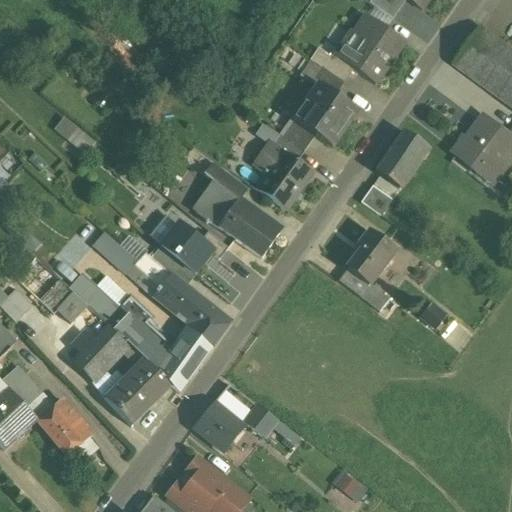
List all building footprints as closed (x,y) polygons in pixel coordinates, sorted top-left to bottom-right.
[(403,0),(372,0),(369,5),(392,21),(406,2),(403,0)] [(429,0),(403,0),(406,2),(421,12),(429,0)] [(366,18),(346,47),(343,45),(337,54),(333,59),(350,71),(374,87),(404,44),(366,18)] [(511,54),(479,30),(454,65),(511,107),(511,54)] [(328,58),(318,51),(309,63),(320,70),(321,70),(328,58)] [(350,71),(333,59),(337,54),(333,52),(328,58),(321,70),(341,84),(350,71)] [(341,84),(321,70),(320,70),(311,84),(317,89),(318,87),(332,97),(341,84)] [(131,84),(113,72),(103,87),(120,99),(131,84)] [(317,89),(293,124),(315,139),(331,150),(356,114),(332,97),(318,87),(317,89)] [(94,107),(104,112),(110,99),(102,95),(94,107)] [(54,131),(84,154),(94,141),(64,118),(54,131)] [(511,140),(508,137),(484,119),(466,142),(462,140),(451,154),(493,186),(511,161),(511,140)] [(293,124),(290,121),(278,138),(304,154),(315,139),(293,124)] [(402,133),(374,174),(398,191),(426,149),(402,133)] [(304,154),(278,138),(272,147),(272,148),(281,154),(296,165),(304,154)] [(268,144),(251,167),(265,177),(281,154),(272,148),(272,147),(268,144)] [(296,165),(281,154),(265,177),(255,192),(286,213),(312,176),(296,165)] [(246,194),(212,168),(204,178),(216,187),(217,186),(239,203),(246,194)] [(396,193),(379,180),(372,189),(389,203),(396,193)] [(239,203),(217,186),(216,187),(196,215),(206,222),(205,225),(206,226),(208,223),(261,261),(278,236),(277,235),(276,236),(235,207),(237,204),(238,204),(239,203)] [(177,229),(164,218),(148,238),(160,248),(177,229)] [(200,245),(178,227),(177,229),(160,248),(194,276),(203,265),(204,264),(203,263),(210,255),(210,254),(200,245)] [(395,253),(370,234),(359,248),(362,251),(346,272),(368,289),(369,287),(395,253)] [(93,246),(126,276),(133,268),(137,265),(103,235),(93,246)] [(227,251),(207,235),(200,245),(210,254),(210,255),(214,259),(218,262),(227,251)] [(194,276),(160,248),(150,261),(171,277),(186,289),(196,277),(194,276)] [(69,292),(24,250),(4,272),(36,302),(53,317),(56,314),(73,295),(69,292)] [(210,255),(203,263),(204,264),(203,265),(206,268),(214,259),(210,255)] [(150,261),(145,256),(137,265),(133,268),(143,277),(160,291),(171,277),(150,261)] [(143,277),(133,268),(126,276),(136,285),(143,277)] [(368,289),(346,272),(338,283),(369,307),(379,294),(369,287),(368,289)] [(186,289),(171,277),(160,291),(159,292),(158,291),(155,295),(156,295),(154,297),(173,313),(190,293),(186,289)] [(167,362),(124,322),(126,321),(117,312),(105,301),(106,300),(105,300),(81,278),(69,292),(107,328),(155,372),(167,362)] [(230,325),(190,293),(173,313),(192,328),(189,333),(209,350),(209,351),(210,352),(230,325)] [(379,294),(369,307),(379,315),(389,302),(379,294)] [(73,295),(56,314),(70,327),(73,323),(87,308),(73,295)] [(117,312),(126,321),(124,322),(167,362),(174,352),(146,327),(152,321),(128,301),(117,312)] [(36,302),(22,316),(38,332),(53,317),(36,302)] [(107,328),(87,308),(73,323),(94,342),(106,329),(107,328)] [(22,316),(13,325),(29,342),(38,332),(22,316)] [(94,342),(90,347),(108,365),(125,347),(106,329),(94,342)] [(209,350),(189,333),(180,345),(201,364),(210,352),(209,351),(209,350)] [(0,360),(10,352),(0,341),(0,360)] [(174,352),(167,362),(155,372),(155,373),(170,388),(178,396),(201,364),(180,345),(174,352)] [(90,347),(71,366),(90,384),(108,365),(90,347)] [(155,373),(142,362),(123,381),(149,408),(170,388),(155,373)] [(40,397),(22,377),(6,393),(7,394),(24,412),(40,397)] [(149,408),(123,381),(103,401),(130,428),(149,408)] [(238,394),(226,386),(219,395),(230,404),(238,394)] [(24,412),(7,394),(0,400),(0,449),(4,454),(36,425),(24,412)] [(40,397),(24,412),(36,425),(36,424),(52,410),(40,397)] [(91,439),(60,403),(52,410),(36,424),(66,459),(91,439)] [(243,430),(213,406),(193,430),(223,455),(243,430)] [(253,406),(249,411),(253,415),(258,409),(253,406)] [(253,415),(245,426),(253,433),(266,416),(258,409),(253,415)] [(215,478),(197,464),(188,475),(196,481),(196,480),(206,488),(215,478)] [(358,504),(368,492),(343,471),(333,483),(358,504)] [(206,488),(196,480),(196,481),(185,494),(200,506),(195,511),(203,511),(205,511),(206,511),(238,511),(246,503),(215,478),(206,488)] [(185,494),(178,487),(169,498),(185,511),(195,511),(200,506),(185,494)] [(166,511),(152,500),(142,511),(166,511)]
